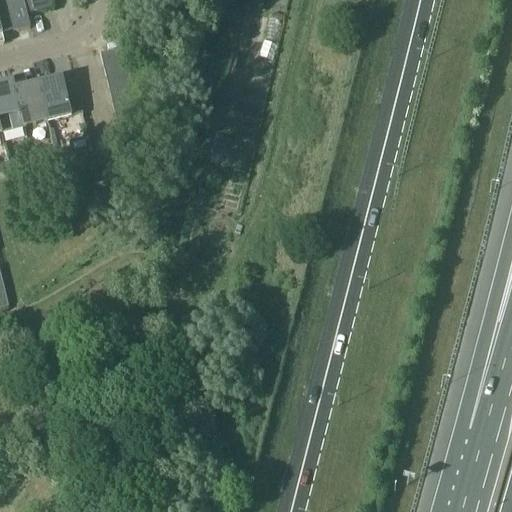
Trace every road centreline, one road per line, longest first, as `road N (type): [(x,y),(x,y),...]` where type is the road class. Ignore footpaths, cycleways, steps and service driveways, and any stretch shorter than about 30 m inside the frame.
road 1 (primary): [(290,511),(420,0)]
road 2 (motorway): [(511,274),(483,435)]
road 3 (residential): [(0,62),(81,42),(107,0)]
